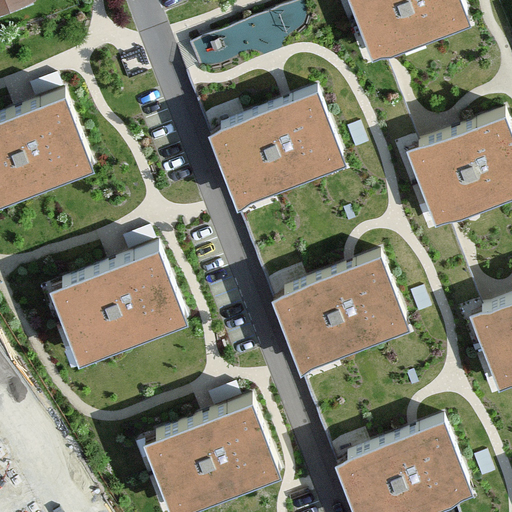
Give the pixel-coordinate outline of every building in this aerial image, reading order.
[(0,0),(0,11),(30,0),(0,0)] [(469,0),(355,0),(375,47),(473,9),(469,0)] [(317,80),(211,120),(239,194),(345,154),(317,80)] [(0,106),(0,191),(94,156),(66,81),(0,106)] [(511,182),(511,116),(505,99),(406,138),(436,212),(511,182)] [(123,228),(129,242),(157,231),(152,217),(123,228)] [(188,309),(159,232),(51,273),(80,350),(188,309)] [(380,244),(274,284),(303,359),(408,319),(380,244)] [(303,263),(274,269),(276,278),(305,272),(303,263)] [(511,288),(472,304),(499,376),(511,370),(511,288)] [(215,397),(242,387),(237,375),(211,385),(215,397)] [(282,464),(252,385),(143,426),(173,505),(282,464)] [(444,408),(338,450),(363,511),(398,511),(473,482),(444,408)] [(336,435),(339,445),(370,433),(366,423),(336,435)]
